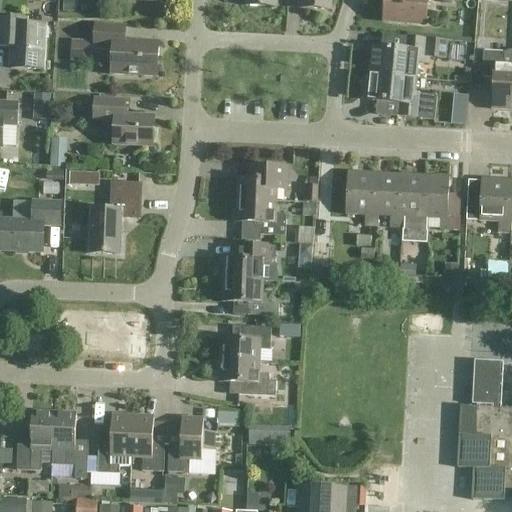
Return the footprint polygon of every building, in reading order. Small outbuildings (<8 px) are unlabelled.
[(276,9),(276,0),(245,0),(245,7),(276,9)] [(300,0),(300,10),(330,11),(330,0),(300,0)] [(385,0),(383,23),(425,27),(428,0),(452,3),(451,0),(385,0)] [(26,20),(0,18),(0,47),(11,48),(10,70),(42,72),(45,27),(26,26),(26,20)] [(95,26),(94,48),(112,49),(111,76),(157,78),(159,44),(124,42),(125,27),(95,26)] [(373,48),(370,75),(415,79),(417,64),(428,65),(428,59),(444,60),(446,43),(405,39),(404,51),(373,48)] [(492,111),(511,111),(511,66),(504,66),(504,54),(483,53),(482,79),(494,79),(492,111)] [(414,95),(415,79),(370,75),(367,102),(398,105),(397,118),(434,122),(437,98),(414,95)] [(113,147),(153,148),(155,119),(125,117),(125,102),(95,101),(94,122),(114,123),(113,147)] [(17,128),(18,104),(0,103),(0,149),(2,150),(3,127),(17,128)] [(238,179),(237,202),(276,203),(277,191),(287,192),(288,169),(263,168),(247,167),(247,180),(238,179)] [(371,217),(373,175),(348,174),(345,216),(365,217),(365,228),(378,228),(378,218),(371,217)] [(396,219),(398,176),(373,175),(371,217),(378,218),(390,218),(390,229),(403,230),(403,219),(396,219)] [(422,220),(424,178),(398,176),(396,219),(403,219),(403,230),(402,243),(427,244),(429,220),(422,220)] [(447,218),(449,179),(424,178),(422,220),(429,220),(441,221),(440,231),(453,232),(454,218),(447,218)] [(511,235),(511,224),(505,224),(507,182),(481,181),(481,197),(468,196),(467,222),(499,224),(498,234),(511,235)] [(121,220),(140,220),(141,186),(111,185),(110,211),(91,210),(89,255),(120,257),(121,220)] [(276,216),(276,203),(237,202),(236,224),(261,225),(260,237),(285,238),(286,216),(276,216)] [(1,222),(0,236),(0,251),(43,253),(44,226),(60,227),(61,205),(33,204),(32,223),(1,222)] [(314,242),(312,268),(330,269),(332,244),(314,242)] [(224,259),(223,281),(263,283),(263,271),(273,271),(274,249),(236,248),(236,260),(224,259)] [(511,280),(511,262),(490,262),(490,280),(511,280)] [(262,295),(263,283),(223,281),(222,304),(247,305),(247,317),(278,318),(279,306),(272,306),(272,296),(262,295)] [(221,339),(220,362),(259,364),(260,351),(270,352),(271,329),(240,328),(240,340),(221,339)] [(259,376),(259,364),(220,362),(219,384),(238,385),(238,397),(275,398),(276,383),(269,383),(269,376),(259,376)] [(511,410),(501,410),(503,364),(474,362),(472,406),(476,406),(476,407),(460,407),(457,469),(472,470),(471,501),(504,503),(505,486),(511,486),(511,410)] [(54,414),(32,413),(31,436),(18,435),(16,472),(30,472),(41,473),(41,452),(52,452),(54,414)] [(76,415),(54,414),(52,452),(52,467),(75,468),(74,481),(87,481),(88,443),(75,443),(76,415)] [(120,459),(131,460),(133,417),(112,417),(111,444),(99,444),(97,471),(92,471),(91,487),(119,488),(120,459)] [(154,418),(133,417),(131,460),(142,460),(142,473),(163,474),(164,446),(153,446),(154,418)] [(168,446),(167,474),(189,475),(189,462),(201,463),(202,452),(214,453),(215,434),(203,433),(203,420),(182,419),(180,447),(168,446)] [(274,437),(275,420),(265,420),(265,437),(274,437)] [(355,511),(357,489),(297,486),(295,511),(355,511)] [(42,511),(42,505),(0,502),(0,511),(42,511)]
